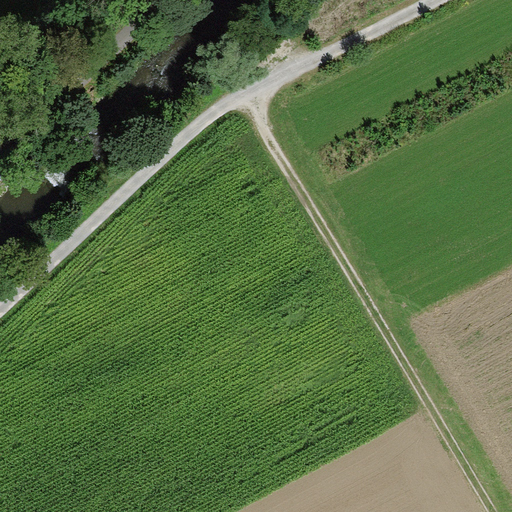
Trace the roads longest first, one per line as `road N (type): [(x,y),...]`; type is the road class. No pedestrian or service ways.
road 1 (track): [(0,313),(201,124),(438,0)]
road 2 (track): [(250,94),(270,145),(492,511)]
road 3 (track): [(0,157),(162,0)]
